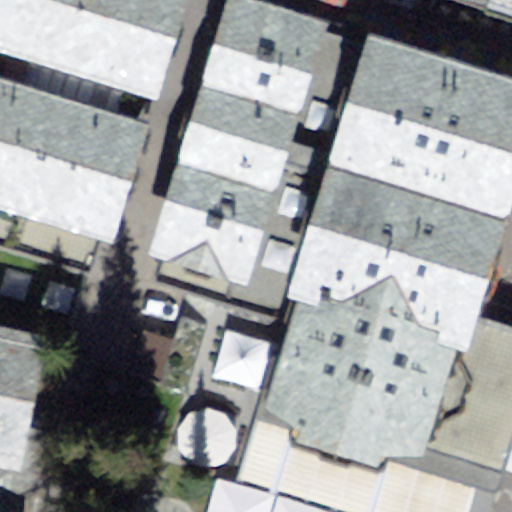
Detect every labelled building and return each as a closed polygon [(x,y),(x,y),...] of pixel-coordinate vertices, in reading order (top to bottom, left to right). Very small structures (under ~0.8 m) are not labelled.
[(173,0),(0,0),(0,45),(145,91),(173,0)] [(248,0),(218,0),(194,77),(289,108),(317,22),(248,0)] [(374,0),(420,14),(424,0),(374,0)] [(511,75),(377,29),(296,267),(307,271),(267,387),(411,436),(436,364),(451,318),(457,320),(511,158),(511,75)] [(132,114),(0,76),(0,197),(100,226),(132,114)] [(168,154),(263,185),(289,108),(194,77),(168,154)] [(263,185),(168,154),(136,252),(231,283),(263,185)] [(30,310),(0,307),(0,459),(16,461),(30,310)] [(243,385),(260,331),(217,318),(200,372),(243,385)]
